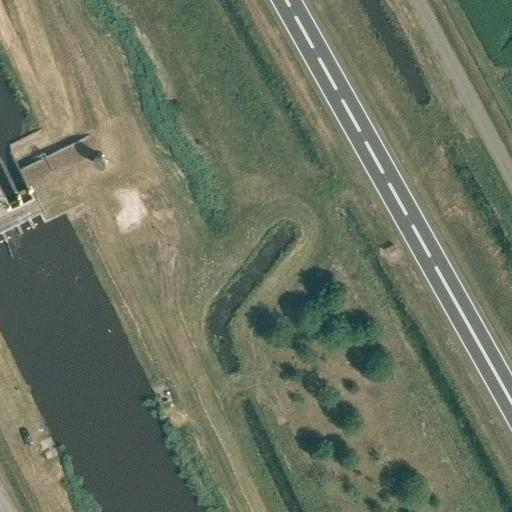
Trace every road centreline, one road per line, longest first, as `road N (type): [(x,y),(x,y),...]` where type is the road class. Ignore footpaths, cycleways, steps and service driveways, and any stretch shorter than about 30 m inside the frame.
road 1 (trunk): [(511,410),(284,0)]
road 2 (unclassified): [(511,167),(420,0)]
